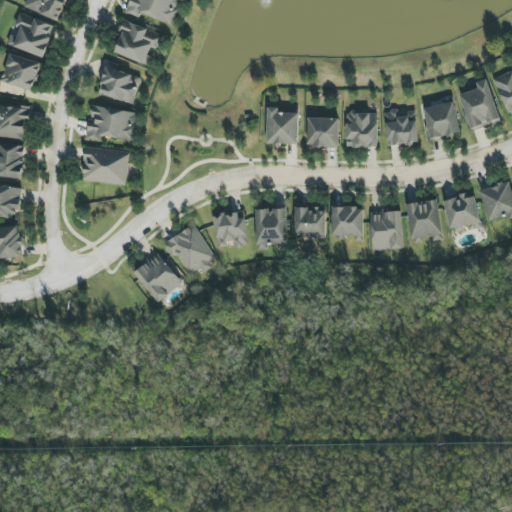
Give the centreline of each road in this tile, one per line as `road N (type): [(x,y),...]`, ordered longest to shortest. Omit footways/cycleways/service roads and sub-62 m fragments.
road 1 (residential): [(0,290),(61,278),(202,186),(246,175),(394,179),(457,169),(511,146)]
road 2 (residential): [(61,278),(52,233),(57,123),(95,0)]
